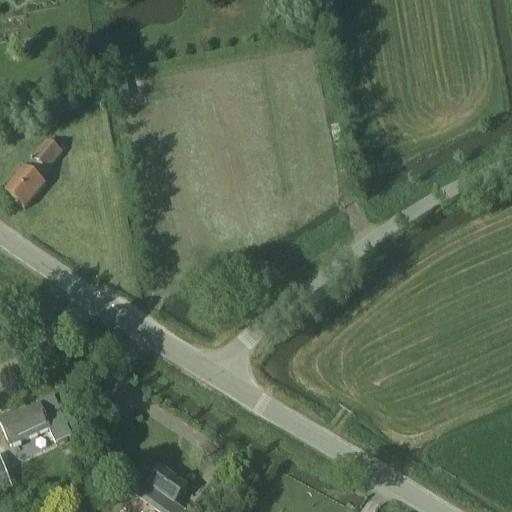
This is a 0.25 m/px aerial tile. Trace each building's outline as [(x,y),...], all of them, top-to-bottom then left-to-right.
[(31,161),(25,169),(24,168),(3,193),(24,211),(45,186),(40,182),(47,174),(63,155),(47,142),(31,161)] [(161,270),(159,262),(152,263),(153,271),(161,270)] [(53,397),(36,405),(38,408),(12,420),(11,416),(0,420),(0,423),(11,448),(48,431),(54,445),(71,437),(53,397)] [(0,494),(10,491),(0,468),(0,494)] [(186,490),(161,471),(155,478),(143,469),(127,490),(156,511),(187,511),(175,503),(186,490)]
